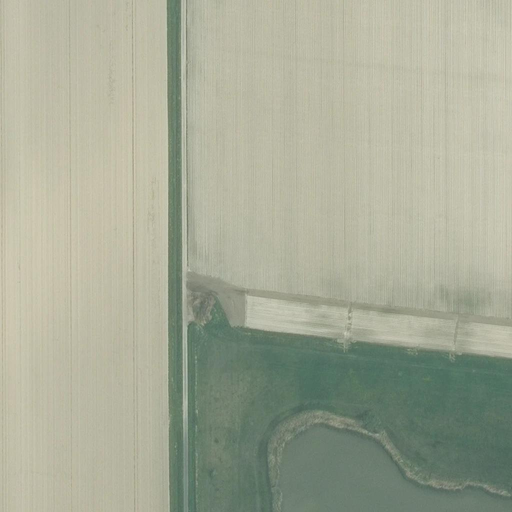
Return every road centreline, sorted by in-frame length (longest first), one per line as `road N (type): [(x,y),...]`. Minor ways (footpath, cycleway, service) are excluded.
road 1 (track): [(183,325),(182,0)]
road 2 (track): [(184,511),(183,325)]
